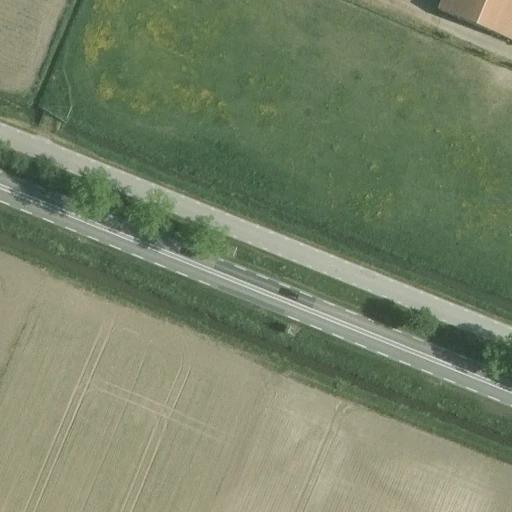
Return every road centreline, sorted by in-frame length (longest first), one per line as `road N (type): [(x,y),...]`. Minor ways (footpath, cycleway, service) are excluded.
road 1 (primary): [(511,394),(0,187)]
road 2 (unclassified): [(511,340),(0,135)]
